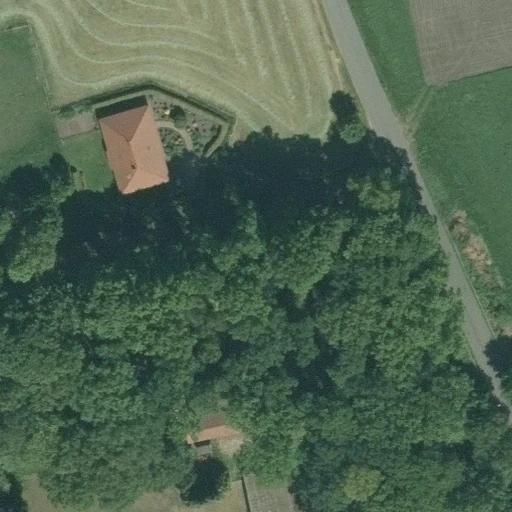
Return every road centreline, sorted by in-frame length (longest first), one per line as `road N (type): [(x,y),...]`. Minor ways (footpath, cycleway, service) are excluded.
road 1 (residential): [(339,0),(370,91),(511,408)]
road 2 (unknown): [(337,181),(94,260)]
